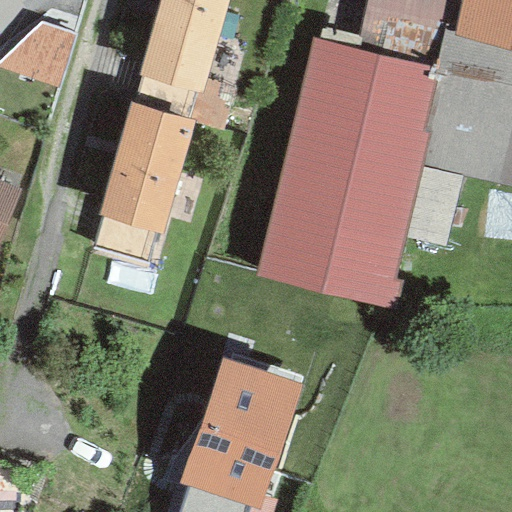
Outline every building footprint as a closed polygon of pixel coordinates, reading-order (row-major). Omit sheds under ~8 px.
[(238,0),(167,0),(116,212),(183,228),(238,0)] [(511,0),(372,0),(366,29),(467,50),(442,168),(511,182),(511,0)] [(38,21),(0,53),(0,65),(54,87),(70,34),(38,21)] [(444,67),(310,39),(264,261),(398,288),(444,67)] [(35,203),(0,187),(0,260),(8,264),(35,203)] [(257,506),(301,378),(214,349),(171,477),(257,506)]
